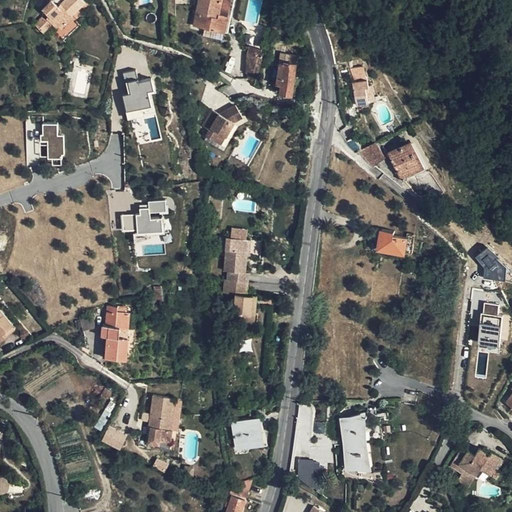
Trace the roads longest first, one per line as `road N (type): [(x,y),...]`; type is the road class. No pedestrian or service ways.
road 1 (unclassified): [(267,511),(330,73),(301,0)]
road 2 (unknown): [(430,224),(325,125)]
road 3 (residential): [(58,511),(40,442),(0,399)]
